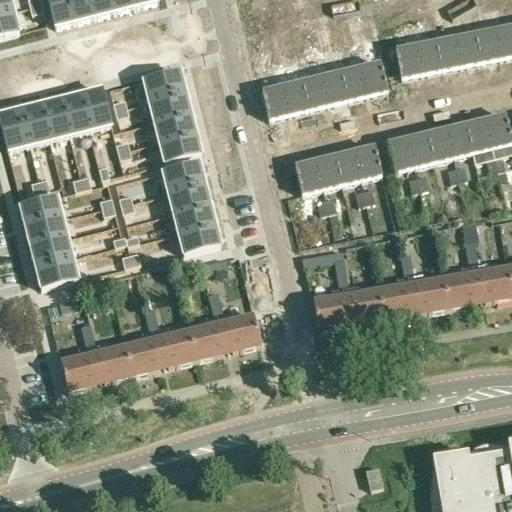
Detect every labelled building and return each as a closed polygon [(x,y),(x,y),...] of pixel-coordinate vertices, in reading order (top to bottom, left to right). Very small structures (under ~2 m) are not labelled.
[(0,0),(0,19),(13,16),(9,0),(0,0)] [(77,27),(69,0),(46,0),(55,33),(77,27)] [(69,0),(77,27),(96,22),(90,0),(69,0)] [(90,0),(96,22),(116,17),(111,0),(90,0)] [(132,0),(111,0),(116,17),(136,12),(132,0)] [(132,0),(136,12),(158,7),(155,0),(132,0)] [(311,0),(271,0),(275,12),(312,2),(311,0)] [(402,0),(401,0),(406,21),(485,1),(484,0),(402,0)] [(29,12),(41,9),(39,1),(27,4),(29,12)] [(312,2),(275,12),(280,32),(317,22),(312,2)] [(43,17),(41,9),(29,12),(31,20),(43,17)] [(13,16),(0,19),(0,42),(19,38),(13,16)] [(317,22),(280,32),(285,51),(322,42),(317,22)] [(361,24),(349,27),(351,35),(363,32),(361,24)] [(511,24),(501,28),(503,35),(511,33),(511,24)] [(493,31),(370,61),(378,94),(501,64),(493,31)] [(363,32),(351,35),(353,43),(365,40),(363,32)] [(511,33),(503,35),(505,43),(511,41),(511,33)] [(322,42),(285,51),(290,71),(327,62),(322,42)] [(327,62),(290,71),(295,91),(332,82),(327,62)] [(363,66),(351,69),(353,76),(365,73),(363,66)] [(365,73),(353,76),(355,84),(367,81),(365,73)] [(148,108),(185,98),(180,76),(143,86),(148,108)] [(332,82),(295,91),(301,113),(337,103),(332,82)] [(80,100),(89,137),(111,131),(101,94),(80,100)] [(185,98),(148,108),(153,127),(190,118),(185,98)] [(89,137),(80,100),(60,105),(69,142),(89,137)] [(40,110),(50,147),(69,142),(60,105),(40,110)] [(115,116),(127,113),(124,105),(113,108),(115,116)] [(20,115),(30,152),(50,147),(40,110),(20,115)] [(129,121),(127,113),(115,116),(117,124),(129,121)] [(30,152),(20,115),(0,120),(0,125),(8,157),(30,152)] [(190,118),(153,127),(158,147),(195,138),(190,118)] [(511,152),(508,136),(486,142),(495,179),(511,174),(511,152)] [(195,138),(158,147),(164,169),(201,160),(195,138)] [(486,142),(466,147),(475,184),(495,179),(486,142)] [(116,150),(118,158),(129,155),(127,147),(116,150)] [(466,147),(447,152),(456,189),(475,184),(466,147)] [(447,152),(427,156),(436,193),(456,189),(447,152)] [(131,163),(129,155),(118,158),(120,166),(131,163)] [(427,156),(405,162),(414,199),(436,193),(427,156)] [(167,199),(205,190),(199,168),(162,177),(167,199)] [(98,174),(101,185),(109,183),(106,172),(98,174)] [(360,174),(323,183),(328,205),(365,196),(360,174)] [(401,178),(389,181),(391,188),(403,185),(401,178)] [(80,184),(83,196),(91,194),(88,182),(80,184)] [(75,198),(83,196),(80,184),(72,186),(75,198)] [(46,185),(39,187),(42,199),(49,197),(46,185)] [(403,185),(391,188),(393,196),(405,193),(403,185)] [(34,200),(42,199),(39,187),(31,189),(34,200)] [(172,219),(210,210),(205,190),(167,199),(172,219)] [(365,196),(328,205),(333,225),(370,215),(365,196)] [(120,211),(132,208),(130,201),(118,204),(120,211)] [(25,233),(62,224),(57,202),(20,212),(25,233)] [(101,214),(113,211),(111,203),(99,206),(101,214)] [(488,204),(481,206),(483,218),(491,216),(488,204)] [(511,214),(510,205),(502,207),(504,218),(511,216),(511,214)] [(481,206),(473,208),(475,219),(483,218),(481,206)] [(132,208),(120,211),(122,219),(134,216),(132,208)] [(215,229),(210,210),(172,219),(177,239),(215,229)] [(115,219),(113,211),(101,214),(103,222),(115,219)] [(448,212),(440,214),(443,226),(451,224),(448,212)] [(440,214),(433,215),(435,227),(443,226),(440,214)] [(370,215),(333,225),(339,246),(376,237),(370,215)] [(418,216),(410,218),(413,229),(421,228),(421,227),(418,216)] [(25,233),(30,253),(67,244),(62,224),(25,233)] [(461,229),(465,250),(474,248),(479,247),(475,227),(461,229)] [(220,251),(215,229),(177,239),(183,261),(220,251)] [(125,244),(127,252),(139,249),(137,241),(125,244)] [(127,250),(125,242),(113,245),(115,253),(127,250)] [(30,253),(35,273),(72,263),(67,244),(30,253)] [(475,259),(474,248),(465,250),(466,260),(475,259)] [(344,266),(342,256),(333,258),(335,267),(344,266)] [(129,260),(132,272),(140,270),(137,258),(129,260)] [(327,268),(335,267),(333,258),(326,259),(327,268)] [(326,259),(318,261),(320,270),(327,268),(326,259)] [(402,270),(411,269),(410,259),(401,260),(402,270)] [(477,269),(475,259),(466,260),(468,271),(477,269)] [(132,272),(129,260),(121,262),(124,274),(132,272)] [(318,261),(310,262),(312,271),(320,270),(318,261)] [(304,272),(312,271),(310,262),(302,263),(304,272)] [(78,285),(72,263),(35,273),(41,295),(78,285)] [(228,274),(226,266),(214,269),(216,277),(228,274)] [(346,278),(344,266),(335,267),(337,280),(346,278)] [(204,280),(216,277),(214,269),(202,272),(204,280)] [(404,280),(413,279),(411,269),(402,270),(404,280)] [(461,276),(462,282),(444,285),(449,315),(469,312),(469,311),(485,308),(492,307),(492,308),(511,304),(511,290),(509,273),(489,277),(487,271),(461,276)] [(348,291),(346,278),(337,280),(339,292),(348,291)] [(449,315),(444,285),(424,288),(423,283),(397,287),(398,293),(378,296),(383,326),(404,323),(404,322),(427,318),(427,319),(449,315)] [(312,307),(318,338),(339,334),(339,333),(346,332),(362,329),(362,330),(383,326),(378,296),(359,299),(358,293),(331,298),(332,304),(312,307)] [(212,310),(220,309),(217,299),(210,301),(212,310)] [(73,315),(84,312),(82,304),(71,307),(73,315)] [(73,315),(71,307),(59,310),(61,318),(73,315)] [(220,309),(212,310),(215,320),(222,319),(220,309)] [(58,310),(48,313),(49,320),(60,318),(58,310)] [(146,316),(148,326),(157,324),(155,314),(146,316)] [(206,332),(188,336),(196,367),(216,362),(216,361),(223,359),(239,356),(260,351),(253,321),(237,324),(233,325),(232,320),(216,323),(205,326),(206,332)] [(160,334),(157,324),(148,326),(151,336),(160,334)] [(89,329),(81,331),(83,341),(91,339),(89,329)] [(175,372),(196,367),(188,336),(170,341),(169,335),(151,339),(142,341),(143,347),(124,352),(132,382),(152,377),(175,371),(175,372)] [(94,349),(91,339),(83,341),(86,351),(94,349)] [(124,352),(105,356),(104,351),(79,357),(80,363),(60,368),(67,398),(88,393),(88,392),(95,390),(104,388),(111,386),(111,387),(132,382),(124,352)] [(511,511),(511,450),(507,451),(490,449),(482,450),(474,453),(467,458),(432,464),(433,471),(431,478),(430,485),(429,492),(429,499),(429,506),(429,511),(511,511)] [(365,476),(365,477),(370,495),(383,492),(378,473),(365,476)]
